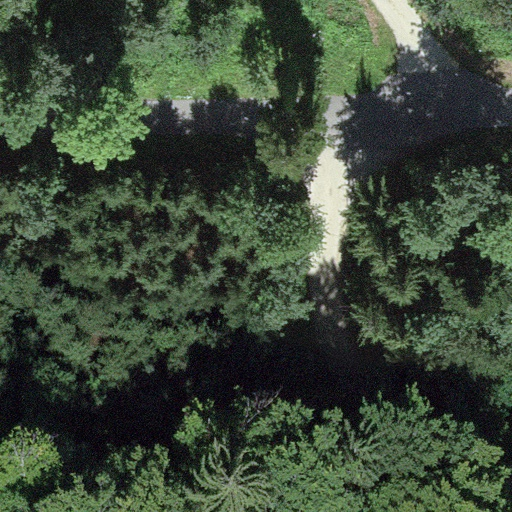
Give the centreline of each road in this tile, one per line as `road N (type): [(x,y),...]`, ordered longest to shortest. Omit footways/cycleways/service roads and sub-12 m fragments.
road 1 (unclassified): [(0,124),(511,124)]
road 2 (track): [(511,508),(399,422),(360,380),(339,333),(329,251),(329,125)]
road 3 (track): [(417,125),(419,56),(388,0)]
